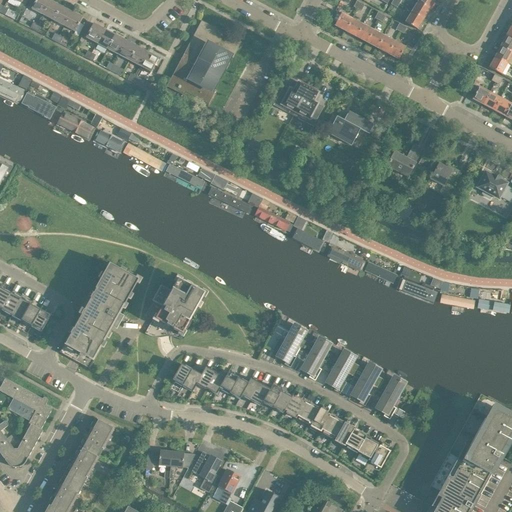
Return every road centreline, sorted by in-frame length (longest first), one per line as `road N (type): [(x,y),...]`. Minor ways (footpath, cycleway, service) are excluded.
road 1 (residential): [(374,498),(399,463),(401,440),(274,371),(179,351),(145,409)]
road 2 (residential): [(145,409),(271,436),(374,498)]
road 3 (residential): [(426,99),(299,30)]
road 4 (residential): [(43,362),(68,305),(0,266)]
road 5 (residential): [(20,511),(87,389)]
